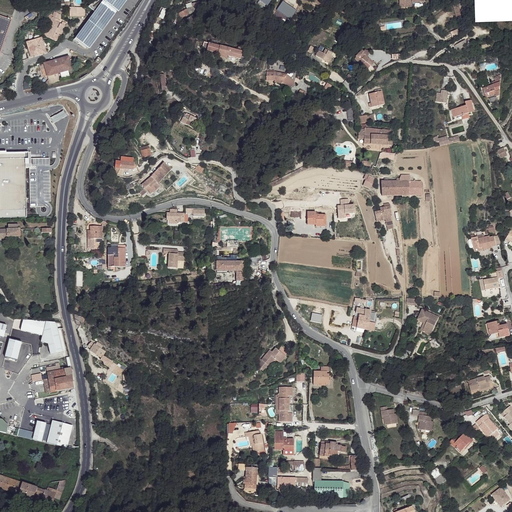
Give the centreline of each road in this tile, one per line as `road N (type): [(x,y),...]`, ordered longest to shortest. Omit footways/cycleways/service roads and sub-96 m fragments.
road 1 (primary): [(84,127),(65,186),(59,243),(87,454),(68,511)]
road 2 (unknown): [(233,172),(256,128),(348,96),(400,61),(460,71),(511,145)]
road 3 (tertiary): [(267,226),(199,198),(129,213),(95,210),(79,183),(93,138)]
road 4 (tertiary): [(355,385),(346,356),(295,322),(276,285),(276,240),(267,226)]
road 5 (residential): [(355,385),(462,408),(511,391)]
road 6 (residential): [(171,152),(228,168),(238,197),(272,207),(267,226)]
road 7 (tertiary): [(373,506),(355,385)]
